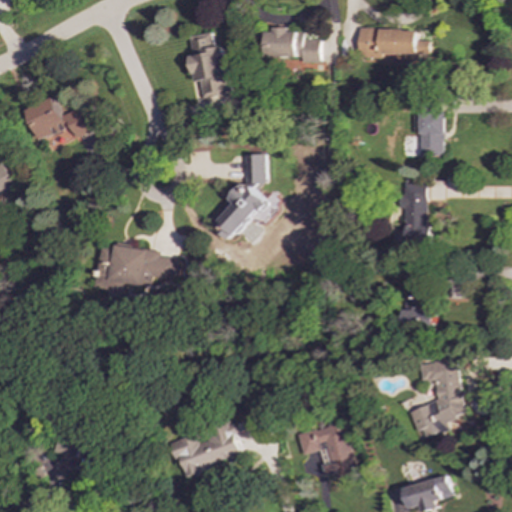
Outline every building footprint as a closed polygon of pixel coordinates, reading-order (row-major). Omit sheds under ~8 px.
[(322,39),(305,40),(305,32),(290,32),(290,27),(274,28),(274,32),(267,32),(267,58),(304,57),(304,62),(322,62),(322,39)] [(360,58),(383,59),(383,53),(405,54),(405,65),(420,66),(420,54),(430,54),(430,43),(420,43),(420,30),(361,28),(360,58)] [(234,93),(225,46),(216,47),(214,33),(189,37),(198,82),(202,82),(205,99),(234,93)] [(404,54),(383,55),(384,65),(404,64),(404,54)] [(41,140),(72,127),(77,138),(95,131),(85,106),(62,116),(55,97),(28,108),(41,140)] [(447,113),(423,112),(422,157),(447,157),(447,113)] [(248,183),(217,216),(218,229),(232,242),(271,202),(271,201),(257,188),(260,184),(268,184),(268,154),(247,154),(248,183)] [(0,166),(0,207),(2,211),(12,206),(5,193),(17,187),(5,164),(0,166)] [(430,183),(407,183),(408,242),(434,241),(434,226),(431,226),(430,183)] [(112,279),(181,288),(186,256),(116,247),(112,279)] [(409,281),(407,330),(437,331),(437,310),(428,310),(429,281),(409,281)] [(420,440),(452,430),(449,420),(468,412),(465,405),(462,392),(456,355),(434,357),(434,363),(420,365),(423,382),(429,381),(430,384),(436,384),(439,400),(411,410),(420,440)] [(298,433),(304,456),(327,450),(330,463),(323,464),(326,475),(334,473),(337,483),(357,478),(344,422),(298,433)] [(244,457),(238,433),(244,432),(242,426),(199,439),(197,434),(169,443),(175,462),(182,460),(187,474),(244,457)] [(54,452),(81,462),(71,487),(91,495),(106,456),(85,448),(86,444),(61,434),(54,452)] [(455,496),(450,475),(405,487),(411,509),(423,506),(425,511),(440,508),(438,501),(455,496)]
